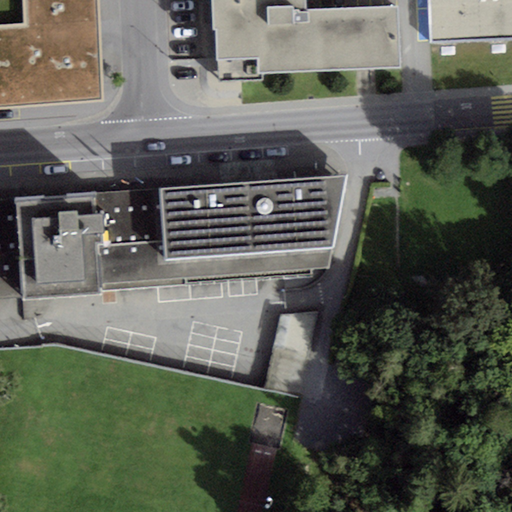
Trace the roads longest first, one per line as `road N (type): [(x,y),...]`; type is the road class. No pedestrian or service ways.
road 1 (tertiary): [(511,116),(143,139)]
road 2 (tertiary): [(143,139),(0,149)]
road 3 (residential): [(136,0),(143,139)]
